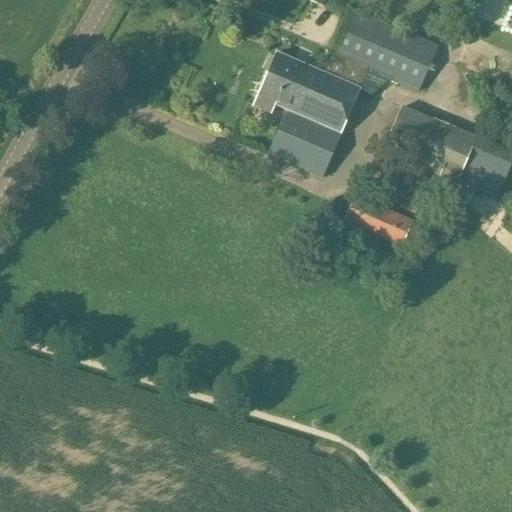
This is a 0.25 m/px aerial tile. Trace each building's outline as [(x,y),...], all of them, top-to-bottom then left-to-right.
[(350,9),(331,53),(333,53),(369,69),(367,73),(418,94),(438,47),(350,9)] [(324,74),(360,89),(367,73),(369,69),(333,53),(324,74)] [(276,55),(275,58),(269,56),(263,71),(268,73),(265,81),(349,117),(361,89),(360,89),(324,74),(276,55)] [(349,117),(265,81),(254,108),(270,115),(273,107),(286,112),(267,156),(323,180),(341,135),(349,117)] [(511,154),(401,107),(382,154),(496,202),(511,163),(511,154)] [(413,222),(354,196),(343,224),(401,249),(413,222)]
